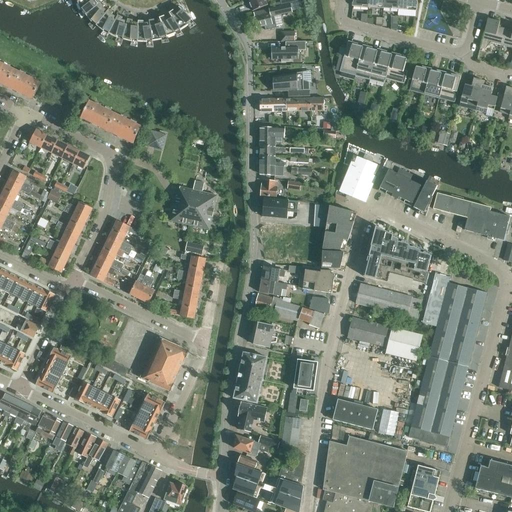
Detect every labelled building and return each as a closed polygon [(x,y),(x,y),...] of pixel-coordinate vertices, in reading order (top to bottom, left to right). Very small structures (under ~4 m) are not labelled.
[(85,15),(86,15),(102,3),(101,2),(100,4),(96,0),(83,0),(78,3),(82,11),(83,10),(87,14),(85,15)] [(249,0),(248,1),(253,12),(267,6),(264,0),(249,0)] [(368,0),(368,8),(369,8),(369,7),(383,8),(383,9),(383,0),(368,0)] [(398,10),(398,0),(383,0),(383,9),(384,9),(384,8),(398,9),(398,10)] [(398,0),(398,10),(399,10),(399,9),(416,10),(416,11),(417,11),(417,0),(398,0)] [(96,26),(109,10),(108,11),(103,8),(104,7),(105,6),(102,3),(86,15),(91,23),(92,22),(93,21),(97,24),(96,26)] [(300,3),(275,8),(254,13),(255,17),(254,17),(257,29),(265,27),(266,31),(277,28),(274,17),(292,13),(292,11),(302,9),(300,3)] [(173,11),(169,13),(180,30),(188,25),(187,24),(190,20),(191,20),(179,8),(175,12),(174,11),(173,11)] [(108,34),(109,34),(118,16),(117,18),(112,15),(113,14),(113,13),(109,10),(96,26),(103,32),(104,31),(104,30),(109,32),(108,34)] [(164,16),(160,18),(167,37),(176,34),(175,33),(174,32),(179,29),(180,31),(180,30),(169,13),(170,15),(165,18),(164,17),(164,16)] [(122,39),(123,40),(128,20),(127,22),(122,20),(122,19),(122,18),(118,16),(109,34),(117,38),(118,36),(123,38),(122,39)] [(154,20),(149,21),(153,41),(161,40),(161,39),(161,38),(166,36),(167,37),(160,18),(159,18),(160,20),(155,22),(154,21),(154,20)] [(491,43),(501,46),(506,29),(498,27),(500,22),(488,19),(480,49),(485,50),(491,43)] [(137,42),(138,42),(139,21),(138,21),(138,23),(133,23),(133,22),(133,21),(128,20),(123,40),(132,42),(132,41),(132,40),(137,40),(137,42)] [(139,21),(138,42),(147,42),(146,40),(152,39),(152,41),(153,41),(149,21),(149,23),(144,24),(143,22),(144,22),(139,21)] [(511,31),(506,29),(501,46),(511,48),(511,49),(511,31)] [(295,32),(281,32),(281,42),(295,42),(295,32)] [(285,48),(271,48),(271,60),(281,60),(281,63),(292,62),(301,62),(301,56),(298,56),(298,51),(306,51),(305,42),(285,42),(285,48)] [(341,71),(356,75),(363,48),(362,48),(357,47),(358,44),(348,42),(341,71)] [(356,75),(370,79),(377,52),(372,51),(372,48),(363,46),(362,48),(363,48),(356,75)] [(385,83),(386,78),(392,56),(391,56),(386,54),(387,52),(377,50),(377,52),(370,79),(385,83)] [(392,56),(386,78),(403,83),(404,84),(407,72),(404,71),(407,60),(397,57),(398,55),(392,53),(391,56),(392,56)] [(0,83),(33,100),(41,83),(0,62),(0,83)] [(424,95),(431,72),(432,69),(422,67),(422,69),(416,68),(410,91),(411,90),(424,94),(424,95)] [(439,98),(439,99),(445,75),(446,76),(446,73),(440,72),(440,74),(437,73),(437,71),(432,69),(431,72),(424,95),(425,95),(425,94),(439,98)] [(309,82),(303,80),(303,72),(273,77),(273,89),(272,89),(272,90),(284,89),(284,90),(288,90),(288,97),(309,97),(309,82)] [(451,77),(446,76),(445,75),(439,99),(440,98),(453,101),(453,102),(454,103),(461,77),(451,75),(451,77)] [(459,107),(476,111),(484,81),(474,79),(472,87),(465,85),(459,107)] [(488,109),(494,110),(498,94),(497,98),(491,96),(493,88),(483,86),(484,81),(476,111),(479,112),(486,114),(487,112),(488,109)] [(508,120),(509,120),(511,107),(511,88),(506,87),(504,95),(498,94),(494,110),(495,106),(501,108),(500,112),(500,113),(507,115),(509,116),(508,120)] [(360,92),(357,103),(363,105),(366,93),(360,92)] [(324,98),(311,99),(312,111),(324,111),(324,98)] [(286,99),(273,100),(274,112),(286,112),(286,99)] [(299,99),(286,99),(286,112),(299,112),(299,99)] [(311,99),(299,99),(299,112),(312,111),(311,99)] [(274,112),(273,100),(261,100),(261,113),(274,112)] [(81,118),(133,144),(142,128),(89,102),(81,118)] [(260,128),(260,137),(282,139),(282,138),(285,139),(285,129),(260,128)] [(421,131),(424,136),(429,132),(426,128),(421,131)] [(30,143),(41,148),(47,136),(36,130),(30,143)] [(437,143),(447,146),(450,134),(440,131),(437,143)] [(165,136),(151,132),(148,146),(162,150),(165,136)] [(41,148),(52,154),(58,141),(47,136),(41,148)] [(260,137),(260,147),(275,148),(275,142),(282,142),(282,139),(260,137)] [(52,154),(63,159),(69,147),(58,141),(52,154)] [(63,159),(74,164),(80,152),(69,147),(63,159)] [(260,147),(260,156),(275,157),(275,153),(285,153),(286,148),(275,148),(260,147)] [(80,152),(74,164),(84,169),(90,157),(80,152)] [(351,164),(350,166),(364,172),(376,177),(380,167),(372,164),(372,162),(373,160),(372,158),(365,155),(364,157),(363,160),(354,157),(352,162),(351,164)] [(275,157),(260,156),(260,165),(260,166),(271,166),(275,167),(282,167),(283,167),(284,167),(284,164),(284,162),(280,162),(279,163),(275,162),(275,157)] [(271,166),(260,166),(260,175),(275,176),(275,177),(280,177),(283,177),(284,167),(283,167),(282,167),(275,167),(271,166)] [(350,166),(339,192),(354,198),(364,172),(354,167),(350,166)] [(292,176),(299,176),(300,169),(292,168),(292,176)] [(379,191),(411,207),(424,181),(399,169),(397,174),(389,170),(379,191)] [(13,171),(9,180),(31,191),(33,187),(24,183),(26,177),(13,171)] [(364,172),(354,198),(366,203),(377,177),(376,177),(375,176),(364,172)] [(9,180),(4,189),(17,196),(20,190),(30,195),(31,191),(9,180)] [(260,196),(276,198),(277,188),(277,182),(265,181),(264,184),(261,183),(260,196)] [(413,208),(427,215),(433,197),(432,197),(437,186),(427,181),(413,208)] [(287,189),(300,191),(301,184),(288,182),(287,189)] [(171,221),(210,230),(218,196),(201,192),(202,185),(195,183),(193,190),(179,187),(171,221)] [(60,190),(54,187),(53,190),(62,195),(67,197),(68,194),(66,193),(65,192),(60,190)] [(4,189),(0,198),(23,209),(24,205),(15,201),(17,196),(4,189)] [(56,203),(57,204),(57,203),(62,195),(53,190),(52,190),(47,199),(56,203)] [(43,191),(41,196),(47,199),(50,194),(43,191)] [(467,219),(464,230),(504,241),(510,217),(490,212),(491,208),(437,194),(433,209),(467,219)] [(335,195),(335,200),(343,203),(345,198),(335,195)] [(0,198),(0,209),(8,214),(11,208),(21,213),(23,209),(0,198)] [(298,202),(264,199),(263,217),(287,219),(287,212),(297,213),(298,202)] [(77,208),(67,204),(66,207),(88,218),(93,209),(79,203),(77,208)] [(323,249),(345,251),(357,214),(330,206),(323,249)] [(71,221),(84,228),(86,224),(86,223),(88,220),(88,218),(72,211),(71,210),(66,207),(64,211),(71,215),(73,216),(71,221)] [(0,220),(14,227),(18,229),(20,230),(21,226),(6,219),(8,214),(0,209),(0,220)] [(41,218),(38,224),(44,227),(47,221),(41,218)] [(0,220),(0,230),(2,226),(12,231),(12,230),(14,227),(0,220)] [(59,222),(57,226),(79,236),(84,228),(71,221),(68,226),(59,222)] [(117,221),(112,230),(126,237),(128,232),(137,237),(139,232),(130,228),(117,221)] [(265,224),(264,239),(309,242),(310,227),(265,224)] [(65,234),(62,240),(75,246),(79,236),(57,226),(55,229),(65,234)] [(369,255),(363,276),(376,279),(381,258),(382,256),(415,265),(414,270),(427,273),(432,255),(430,254),(427,253),(428,252),(427,252),(419,248),(416,247),(417,247),(416,247),(397,237),(394,236),(395,236),(394,235),(394,236),(387,232),(386,232),(376,227),(375,232),(373,238),(371,246),(369,255)] [(112,230),(108,240),(131,250),(132,247),(123,242),(126,237),(112,230)] [(31,236),(29,240),(44,247),(46,243),(31,236)] [(50,240),(48,244),(71,254),(75,246),(62,240),(59,244),(50,240)] [(108,240),(104,248),(117,255),(119,250),(129,254),(131,250),(108,240)] [(187,242),(185,251),(202,255),(204,246),(187,242)] [(56,252),(53,258),(66,264),(71,254),(48,244),(46,247),(56,252)] [(33,248),(32,248),(27,245),(24,251),(30,254),(33,248)] [(264,246),(263,261),(278,262),(278,265),(299,267),(299,263),(300,249),(279,247),(264,246)] [(511,246),(508,246),(503,260),(511,262),(511,246)] [(104,248),(99,258),(129,272),(131,268),(114,260),(117,255),(104,248)] [(142,249),(139,255),(144,258),(147,251),(142,249)] [(344,253),(322,251),(322,269),(340,269),(344,253)] [(144,258),(139,255),(137,254),(135,259),(142,263),(144,258)] [(191,261),(190,267),(204,270),(206,260),(192,257),(182,255),(181,259),(191,261)] [(146,261),(156,266),(159,267),(161,263),(148,256),(146,261)] [(66,264),(53,258),(51,263),(41,258),(39,262),(62,273),(66,264)] [(99,258),(95,267),(108,273),(111,268),(120,272),(127,276),(129,272),(99,258)] [(159,267),(156,266),(154,270),(162,274),(164,270),(159,268),(159,267)] [(288,273),(300,275),(300,267),(289,266),(288,273)] [(0,267),(0,287),(8,271),(0,267)] [(108,273),(95,267),(90,276),(113,287),(115,283),(106,278),(108,273)] [(179,271),(178,275),(202,279),(204,270),(190,267),(189,273),(179,271)] [(262,280),(278,283),(279,276),(284,277),(285,271),(264,267),(262,280)] [(305,270),(302,289),(331,294),(332,294),(332,293),(333,285),(335,275),(331,274),(331,272),(333,272),(333,271),(331,271),(321,270),(320,272),(305,270)] [(8,271),(0,287),(0,288),(9,293),(17,276),(8,271)] [(408,437),(447,447),(487,294),(449,284),(450,278),(435,274),(423,324),(437,327),(408,437)] [(130,295),(140,300),(150,278),(146,275),(141,284),(136,282),(130,295)] [(187,281),(186,287),(200,289),(202,279),(178,275),(177,279),(187,281)] [(17,276),(9,293),(18,298),(27,280),(17,276)] [(150,278),(140,300),(148,304),(155,291),(150,288),(154,279),(150,278)] [(27,280),(18,298),(27,302),(36,284),(27,280)] [(262,280),(260,293),(281,296),(282,290),(287,290),(288,285),(283,284),(262,280)] [(36,284),(27,302),(36,307),(45,289),(36,284)] [(356,304),(407,317),(412,298),(361,284),(356,304)] [(175,290),(174,295),(198,299),(200,289),(186,287),(185,292),(175,290)] [(45,289),(36,307),(46,311),(54,294),(45,289)] [(274,314),(298,320),(298,319),(310,324),(309,326),(319,329),(324,315),(314,311),(314,312),(302,308),(281,302),(282,300),(273,298),(273,299),(258,294),(256,307),(274,312),(274,314)] [(183,301),(182,307),(196,309),(198,299),(174,295),(173,299),(183,301)] [(317,301),(314,311),(329,315),(330,305),(317,301)] [(196,309),(182,307),(181,312),(171,310),(170,314),(194,319),(196,309)] [(348,338),(387,348),(392,328),(353,318),(348,338)] [(26,320),(21,331),(34,338),(39,327),(26,320)] [(254,330),(253,333),(277,338),(278,334),(273,331),(274,326),(258,323),(254,330)] [(427,337),(422,336),(393,328),(386,354),(416,361),(416,359),(421,360),(427,337)] [(277,338),(253,333),(253,336),(253,345),(270,348),(271,343),(276,343),(277,338)] [(511,335),(499,388),(511,391),(511,335)] [(140,378),(171,392),(171,391),(172,391),(171,390),(172,386),(174,387),(174,386),(173,386),(174,385),(173,384),(185,358),(186,359),(186,358),(187,358),(187,357),(186,357),(187,353),(189,353),(188,353),(189,351),(158,337),(155,344),(157,346),(145,372),(143,371),(140,378)] [(7,345),(0,358),(0,363),(7,367),(16,349),(9,346),(7,345)] [(16,349),(7,367),(8,367),(16,371),(25,354),(16,349)] [(51,354),(49,358),(67,367),(71,357),(54,349),(51,354)] [(243,353),(233,399),(257,404),(267,358),(243,353)] [(46,365),(45,367),(62,376),(67,367),(49,358),(46,365)] [(105,367),(125,376),(128,369),(108,359),(105,367)] [(311,362),(298,360),(293,389),(307,391),(311,391),(312,382),(313,382),(314,379),(313,379),(313,374),(314,375),(315,371),(314,371),(315,362),(311,361),(311,362)] [(338,362),(336,373),(345,376),(348,364),(338,362)] [(41,375),(40,376),(58,385),(62,376),(45,367),(41,375)] [(40,376),(35,386),(48,393),(53,395),(58,385),(40,376)] [(83,382),(75,400),(83,404),(84,404),(93,387),(83,382)] [(93,387),(84,404),(93,409),(100,396),(102,391),(93,387)] [(100,396),(93,409),(103,413),(111,396),(102,391),(100,396)] [(3,415),(6,416),(14,398),(5,393),(0,403),(0,408),(5,411),(3,415)] [(149,393),(144,403),(162,411),(163,408),(166,401),(149,393)] [(297,394),(290,393),(288,413),(295,414),(297,394)] [(111,396),(103,413),(104,414),(112,418),(121,400),(111,396)] [(10,414),(17,417),(24,403),(14,398),(6,416),(8,417),(10,414)] [(301,400),(299,411),(307,412),(308,401),(301,400)] [(333,420),(373,430),(378,410),(363,406),(363,403),(355,401),(354,404),(338,400),(333,420)] [(22,424),(25,425),(33,407),(24,403),(17,417),(14,422),(21,426),(22,424)] [(144,403),(139,412),(157,420),(158,419),(162,411),(144,403)] [(238,430),(250,433),(253,420),(265,422),(268,409),(241,403),(238,417),(241,417),(238,430)] [(33,407),(25,425),(27,427),(29,423),(36,426),(43,412),(33,407)] [(139,412),(135,421),(153,429),(157,420),(139,412)] [(298,415),(295,415),(288,414),(286,413),(281,447),(297,449),(301,420),(297,419),(298,415)] [(36,432),(41,435),(52,440),(52,441),(62,421),(53,417),(52,419),(44,415),(36,432)] [(135,421),(130,430),(148,439),(152,430),(153,429),(135,421)] [(55,450),(60,452),(73,426),(64,422),(57,438),(61,439),(55,450)] [(67,445),(72,447),(68,454),(72,456),(76,449),(76,448),(84,432),(75,428),(68,444),(67,444),(67,445)] [(77,453),(87,458),(97,438),(87,433),(77,453)] [(270,447),(236,436),(235,446),(234,449),(257,456),(259,450),(267,453),(270,447)] [(258,443),(278,449),(280,443),(261,436),(258,443)] [(372,511),(373,508),(368,507),(370,502),(393,508),(408,452),(349,437),(347,446),(330,442),(323,490),(325,491),(322,500),(327,501),(324,511),(372,511)] [(83,466),(88,469),(93,459),(99,462),(109,444),(98,439),(88,456),(83,466)] [(106,468),(117,473),(125,456),(114,451),(106,468)] [(122,482),(131,486),(132,484),(139,470),(134,467),(137,462),(125,456),(117,473),(124,477),(122,482)] [(241,456),(238,464),(278,478),(280,472),(269,469),(270,466),(263,464),(257,464),(254,461),(241,456)] [(139,470),(132,484),(135,486),(134,488),(138,490),(137,492),(149,498),(162,471),(148,465),(143,462),(139,470)] [(475,489),(511,498),(511,466),(498,462),(496,470),(481,466),(475,489)] [(236,479),(233,490),(253,497),(262,473),(237,464),(234,478),(236,479)] [(416,472),(413,472),(410,481),(414,482),(407,507),(425,511),(430,511),(433,501),(431,497),(432,495),(435,495),(441,471),(418,466),(416,472)] [(9,473),(14,475),(17,470),(12,467),(9,473)] [(293,470),(282,467),(280,472),(278,478),(301,485),(302,477),(292,476),(293,470)] [(19,477),(31,482),(36,472),(27,468),(25,471),(22,470),(19,477)] [(93,482),(98,484),(104,472),(99,470),(93,482)] [(54,492),(60,480),(53,476),(45,491),(53,495),(54,492)] [(33,488),(40,491),(44,484),(37,480),(33,488)] [(66,483),(60,480),(54,492),(60,495),(66,483)] [(284,480),(275,505),(293,511),(299,511),(303,486),(284,480)] [(118,511),(138,511),(140,509),(131,504),(137,492),(138,490),(134,488),(135,486),(132,484),(131,486),(124,501),(118,511)] [(165,500),(181,505),(187,487),(185,487),(184,485),(182,484),(180,485),(179,484),(178,486),(170,484),(165,500)] [(68,506),(75,510),(83,496),(76,492),(68,506)] [(236,493),(235,497),(236,499),(233,505),(251,511),(262,511),(256,510),(260,500),(238,492),(238,493),(236,493)] [(150,511),(161,511),(165,502),(156,498),(150,511)]
